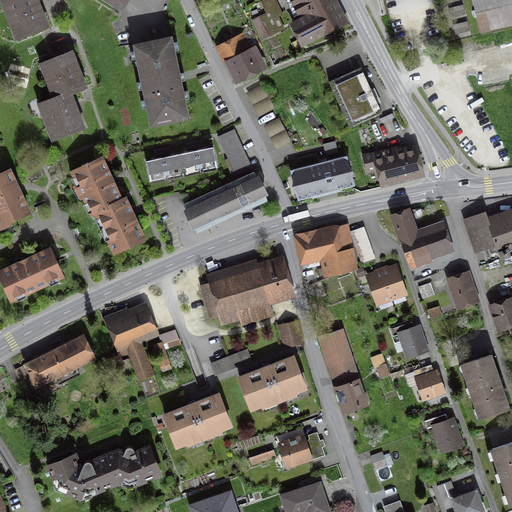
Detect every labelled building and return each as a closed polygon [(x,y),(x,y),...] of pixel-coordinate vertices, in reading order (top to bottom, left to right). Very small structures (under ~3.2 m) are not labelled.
[(34,0),(0,0),(0,15),(10,41),(45,28),(34,0)] [(120,0),(96,0),(114,11),(120,0)] [(266,16),(253,23),(263,43),(284,33),(277,19),(283,16),(275,0),(271,0),(261,5),(266,16)] [(333,0),(287,0),(298,20),(286,26),(299,50),(346,25),(333,0)] [(511,0),(471,0),(480,34),(511,26),(511,0)] [(464,6),(449,11),(452,19),(466,15),(464,6)] [(468,23),(453,27),(457,41),(472,37),(468,23)] [(244,36),(215,49),(233,87),(265,71),(254,48),(250,50),(244,36)] [(164,37),(126,45),(143,129),(182,121),(164,37)] [(48,99),(68,92),(83,87),(70,52),(36,64),(48,99)] [(360,67),(331,81),(353,126),(382,112),(360,67)] [(262,84),(247,91),(259,115),(274,107),(262,84)] [(68,92),(48,99),(33,105),(46,143),(82,130),(68,92)] [(279,117),(264,125),(276,148),(291,140),(279,117)] [(235,131),(217,140),(235,179),(253,171),(235,131)] [(336,144),(323,147),(327,160),(339,156),(336,144)] [(415,145),(364,156),(367,172),(377,170),(380,183),(421,174),(415,145)] [(196,152),(200,171),(214,169),(210,149),(196,152)] [(200,171),(196,152),(179,155),(184,175),(200,171)] [(184,175),(179,155),(163,159),(167,178),(184,175)] [(91,214),(118,201),(97,158),(65,173),(86,217),(91,214)] [(346,158),(291,171),(298,200),(353,186),(346,158)] [(167,178),(163,159),(142,163),(146,182),(167,178)] [(7,170),(0,173),(0,224),(26,213),(7,170)] [(254,177),(178,211),(187,231),(263,196),(254,177)] [(118,201),(91,214),(110,254),(141,239),(122,199),(118,201)] [(401,239),(416,233),(407,211),(392,217),(401,239)] [(486,213),(462,222),(475,257),(493,250),(497,259),(511,253),(511,211),(488,220),(486,213)] [(416,233),(401,239),(413,271),(454,254),(441,223),(416,233)] [(347,226),(294,236),(300,267),(319,263),(322,278),(356,272),(347,226)] [(374,259),(364,228),(354,231),(364,262),(374,259)] [(44,248),(0,269),(0,293),(5,304),(59,279),(44,248)] [(280,256),(205,278),(221,332),(273,317),(270,306),(293,299),(280,256)] [(380,271),(391,302),(407,297),(396,266),(380,271)] [(391,302),(380,271),(365,277),(376,308),(391,302)] [(469,273),(445,281),(455,312),(479,304),(469,273)] [(431,282),(420,286),(423,298),(435,294),(431,282)] [(511,298),(488,307),(498,334),(511,329),(511,298)] [(142,303),(102,320),(118,359),(127,355),(138,381),(154,375),(141,345),(157,338),(142,303)] [(300,321),(279,326),(284,351),(306,346),(300,321)] [(421,327),(397,335),(407,361),(430,353),(421,327)] [(342,330),(318,338),(334,387),(358,380),(342,330)] [(162,343),(151,347),(160,374),(172,370),(165,352),(181,347),(175,331),(160,337),(162,343)] [(43,355),(55,378),(93,360),(81,336),(43,355)] [(211,362),(215,373),(252,359),(248,348),(211,362)] [(55,378),(43,355),(21,365),(33,389),(55,378)] [(290,356),(233,379),(247,414),(304,391),(290,356)] [(488,356),(463,364),(480,419),(505,411),(488,356)] [(438,371),(414,380),(422,405),(447,396),(438,371)] [(367,406),(358,380),(331,389),(340,415),(367,406)] [(215,394),(158,416),(171,450),(229,429),(215,394)] [(454,419),(430,427),(440,455),(464,446),(454,419)] [(304,434),(276,443),(285,472),(325,458),(317,435),(305,439),(304,434)] [(511,436),(492,444),(511,498),(511,436)] [(107,454),(115,482),(128,484),(130,489),(160,478),(145,446),(130,454),(126,445),(107,454)] [(381,451),(371,455),(376,468),(387,465),(381,451)] [(115,482),(107,454),(78,465),(74,455),(41,468),(52,492),(77,501),(115,482)] [(330,511),(320,483),(279,497),(283,511),(330,511)] [(475,486),(449,497),(455,511),(480,511),(485,510),(475,486)] [(254,495),(234,502),(237,511),(254,511),(260,510),(254,495)] [(385,501),(388,511),(406,511),(400,495),(385,501)] [(433,499),(425,501),(428,510),(436,507),(433,499)]
